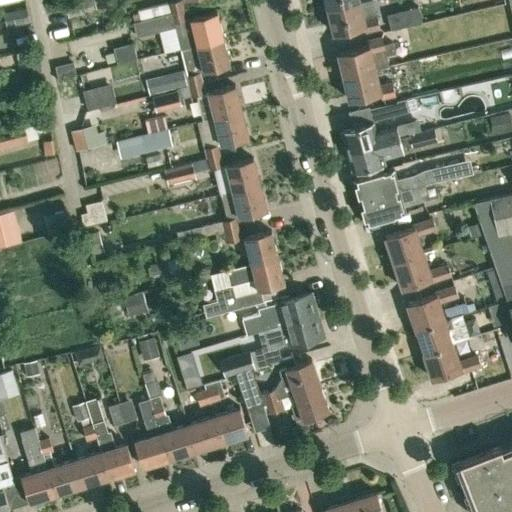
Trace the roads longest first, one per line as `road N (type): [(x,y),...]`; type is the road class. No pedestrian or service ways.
road 1 (residential): [(396,429),(270,0)]
road 2 (residential): [(116,511),(396,429)]
road 3 (residential): [(396,429),(511,392)]
